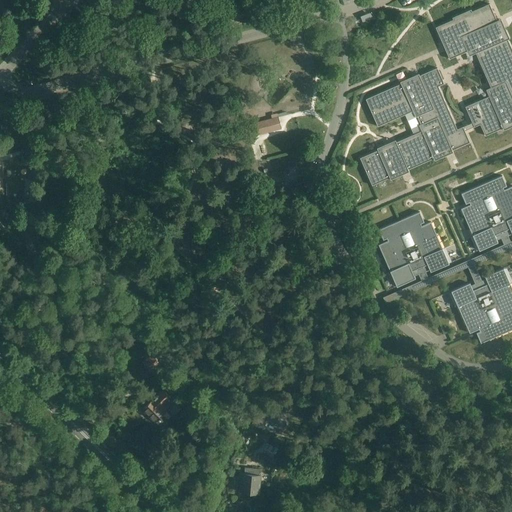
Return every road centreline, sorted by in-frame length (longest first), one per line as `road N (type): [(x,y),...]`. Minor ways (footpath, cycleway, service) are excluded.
road 1 (residential): [(337,14),(344,85),(316,181),(344,259),(387,314),(430,348),(470,367),(511,369)]
road 2 (residential): [(0,80),(27,92),(306,21)]
road 3 (primary): [(162,511),(0,353)]
